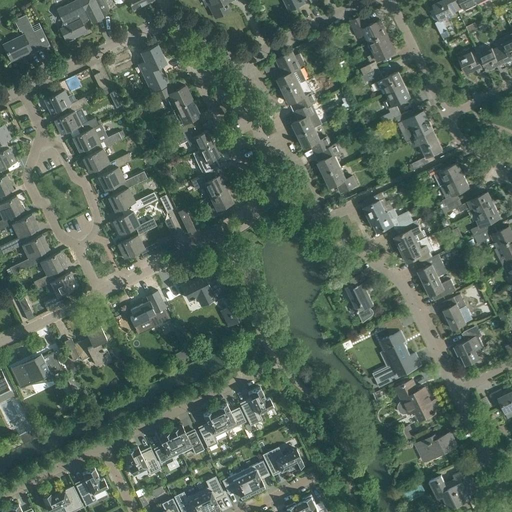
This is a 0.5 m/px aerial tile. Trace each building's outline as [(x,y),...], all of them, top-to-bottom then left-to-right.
[(94,0),(74,0),(57,8),(62,20),(65,18),(67,24),(60,28),(66,41),(79,34),(78,31),(84,28),(81,23),(90,18),(91,22),(103,17),(94,0)] [(128,0),(133,10),(141,6),(141,5),(145,4),(153,0),(128,0)] [(206,0),(215,17),(229,10),(225,2),(229,0),(206,0)] [(284,0),(289,10),(305,2),(303,0),(284,0)] [(430,10),(443,38),(448,36),(450,35),(443,19),(453,14),(453,12),(458,10),(453,0),(441,0),(433,4),(434,8),(430,10)] [(453,0),(458,10),(463,7),(464,9),(477,3),(475,0),(453,0)] [(25,14),(14,19),(21,34),(2,43),(10,61),(30,51),(31,53),(49,44),(38,22),(40,27),(33,30),(25,14)] [(365,33),(369,41),(386,33),(380,19),(368,25),(363,14),(350,20),(358,36),(365,33)] [(511,32),(500,38),(495,40),(498,46),(509,68),(511,66),(511,32)] [(395,51),(386,33),(369,41),(375,52),(367,56),(370,61),(377,57),(378,59),(395,51)] [(139,64),(146,80),(151,91),(169,83),(160,65),(166,62),(157,44),(141,52),(145,61),(139,64)] [(509,68),(498,46),(493,49),(492,47),(479,53),(487,69),(497,64),(501,72),(509,68)] [(488,71),(487,69),(479,53),(478,49),(472,52),(471,50),(458,57),(466,73),(476,68),(480,75),(488,71)] [(284,91),(300,83),(306,80),(300,66),(305,63),(300,53),(294,55),(292,51),(276,58),(284,75),(277,78),(284,91)] [(361,68),(364,74),(378,67),(375,61),(361,68)] [(384,87),(387,92),(404,83),(398,71),(383,78),(378,67),(364,74),(362,76),(365,82),(374,77),(376,81),(375,82),(379,89),(384,87)] [(100,72),(93,75),(100,89),(107,86),(100,72)] [(316,101),(312,92),(306,95),(300,83),(284,91),(290,103),(296,100),(300,108),(311,103),(316,101)] [(404,83),(387,92),(390,98),(384,101),(388,108),(389,107),(391,111),(381,116),(384,122),(396,117),(401,114),(396,104),(411,96),(404,83)] [(166,95),(173,110),(192,100),(185,85),(173,91),(169,85),(152,93),(156,100),(166,95)] [(88,104),(84,97),(71,103),(64,89),(44,99),(51,113),(66,106),(69,112),(70,113),(74,110),(74,111),(88,104)] [(110,93),(109,93),(116,108),(122,105),(115,90),(110,93)] [(177,125),(180,132),(197,124),(194,117),(199,115),(192,100),(173,110),(180,124),(177,125)] [(292,122),(298,135),(315,127),(321,124),(311,103),(300,108),(294,111),(298,120),(292,122)] [(69,112),(54,120),(61,134),(77,127),(80,133),(92,127),(92,128),(98,125),(96,121),(94,118),(81,124),(74,111),(74,110),(70,113),(69,112)] [(411,140),(433,129),(424,110),(411,116),(409,111),(401,114),(396,117),(399,123),(405,120),(408,125),(405,127),(411,140)] [(98,125),(92,128),(92,127),(80,133),(72,137),(79,151),(95,143),(98,150),(102,148),(103,149),(122,139),(118,132),(108,137),(101,123),(98,125)] [(0,151),(8,147),(5,141),(11,138),(4,124),(0,125),(0,151)] [(199,149),(213,142),(207,130),(201,132),(197,124),(180,132),(175,134),(180,144),(187,140),(190,146),(195,143),(199,149)] [(331,145),(327,136),(320,139),(315,127),(298,135),(305,148),(310,145),(314,153),(321,150),(331,145)] [(433,129),(411,140),(414,146),(422,143),(428,155),(412,163),(415,169),(433,160),(431,154),(442,149),(433,129)] [(153,137),(146,141),(148,147),(156,143),(153,137)] [(196,159),(203,173),(220,165),(216,157),(219,155),(213,142),(199,149),(193,152),(196,159)] [(318,162),(324,174),(340,166),(334,154),(341,151),(337,142),(331,145),(321,150),(325,158),(318,162)] [(0,177),(6,174),(3,175),(0,169),(15,161),(9,147),(8,147),(0,151),(0,177)] [(98,150),(82,157),(89,172),(105,164),(108,171),(118,167),(132,160),(128,153),(109,162),(103,149),(102,148),(98,150)] [(161,158),(154,161),(158,169),(158,170),(165,166),(165,165),(161,158)] [(463,174),(457,162),(445,168),(442,163),(428,170),(430,175),(434,173),(440,186),(463,174)] [(205,183),(210,195),(225,188),(222,181),(226,179),(220,165),(203,173),(190,179),(194,188),(205,183)] [(346,178),(340,166),(324,174),(330,187),(337,184),(341,192),(357,184),(353,175),(346,178)] [(125,180),(118,167),(108,171),(98,176),(105,190),(120,183),(123,189),(124,190),(128,187),(128,188),(147,179),(144,171),(125,180)] [(0,177),(0,203),(1,203),(1,202),(0,201),(0,194),(13,188),(6,174),(0,177)] [(463,174),(440,186),(446,198),(442,199),(445,205),(447,204),(460,199),(457,193),(469,187),(463,174)] [(408,179),(402,181),(405,187),(408,188),(412,186),(408,179)] [(130,204),(133,210),(134,210),(133,211),(158,200),(154,192),(135,201),(128,188),(128,187),(124,190),(123,189),(108,197),(115,211),(130,204)] [(225,188),(210,195),(214,203),(208,205),(213,216),(223,211),(221,207),(232,202),(225,188)] [(460,199),(447,204),(450,210),(458,206),(460,211),(467,208),(470,215),(477,212),(494,204),(488,191),(462,204),(460,199)] [(386,201),(381,192),(364,200),(366,206),(364,207),(370,219),(388,211),(393,208),(389,200),(386,201)] [(166,194),(159,197),(166,212),(173,209),(166,194)] [(0,203),(0,212),(3,219),(0,220),(0,229),(12,224),(12,223),(11,224),(11,223),(8,217),(23,209),(16,195),(1,202),(1,203),(0,203)] [(480,225),(471,229),(474,235),(482,232),(495,226),(495,225),(493,220),(500,216),(494,204),(477,212),(480,218),(477,220),(480,225)] [(178,211),(188,234),(196,231),(185,208),(178,211)] [(135,227),(138,234),(138,235),(157,226),(153,218),(140,225),(133,211),(134,210),(133,210),(113,220),(119,234),(135,227)] [(396,229),(402,226),(413,221),(408,211),(391,219),(388,211),(370,219),(372,225),(374,224),(378,231),(393,223),(396,229)] [(12,223),(12,224),(18,237),(0,245),(0,247),(3,254),(22,244),(26,242),(26,241),(23,235),(39,228),(32,213),(11,223),(11,224),(12,223)] [(170,218),(164,221),(171,235),(177,232),(170,218)] [(413,221),(402,226),(405,231),(394,236),(401,249),(417,241),(427,236),(423,229),(422,230),(416,219),(413,221)] [(482,232),(474,235),(478,243),(486,240),(488,243),(494,239),(498,247),(511,239),(511,231),(509,226),(497,231),(495,226),(482,232)] [(22,244),(29,258),(9,267),(13,274),(37,263),(33,256),(49,248),(42,234),(26,241),(26,242),(22,244)] [(138,234),(117,244),(124,258),(140,250),(143,257),(161,249),(157,241),(144,248),(138,235),(138,234)] [(511,239),(498,247),(495,248),(504,266),(504,267),(511,262),(511,239)] [(417,241),(401,249),(407,262),(418,256),(420,262),(432,256),(426,245),(421,247),(417,241)] [(55,280),(55,279),(51,273),(67,265),(60,251),(40,261),(47,275),(33,281),(37,289),(50,282),(55,280)] [(423,267),(418,270),(424,283),(438,276),(447,271),(444,264),(440,255),(438,253),(432,256),(420,262),(423,267)] [(511,275),(511,274),(511,262),(504,267),(504,266),(503,267),(508,277),(511,275)] [(50,282),(57,296),(43,302),(47,309),(65,301),(61,294),(77,286),(70,272),(55,279),(55,280),(50,282)] [(366,289),(374,285),(371,278),(366,280),(362,272),(350,278),(352,283),(345,286),(354,303),(349,306),(352,312),(357,310),(358,312),(359,311),(363,320),(371,314),(372,314),(372,313),(372,312),(372,311),(372,310),(371,309),(370,309),(369,306),(374,304),(366,289)] [(201,303),(213,297),(215,301),(223,297),(217,283),(209,287),(202,274),(178,287),(181,293),(185,291),(189,298),(191,297),(191,298),(195,297),(194,296),(196,295),(201,303)] [(442,283),(438,276),(424,283),(430,296),(435,293),(438,298),(456,289),(451,278),(442,283)] [(8,277),(2,280),(9,294),(14,292),(15,291),(8,277)] [(133,315),(129,317),(133,325),(149,317),(151,321),(153,326),(167,319),(162,309),(164,308),(166,307),(157,290),(146,295),(147,297),(147,298),(148,300),(143,303),(130,309),(133,315)] [(459,308),(466,305),(460,293),(446,301),(449,307),(443,309),(453,329),(466,322),(459,308)] [(23,295),(17,298),(24,313),(30,310),(23,295)] [(235,303),(232,304),(225,307),(233,323),(243,319),(235,303)] [(389,320),(378,325),(380,329),(386,326),(391,324),(389,320)] [(482,335),(477,324),(463,331),(467,340),(454,346),(459,355),(461,354),(466,364),(479,358),(475,350),(483,346),(479,336),(482,335)] [(76,347),(68,351),(69,352),(73,359),(80,356),(82,360),(91,355),(95,364),(110,357),(106,348),(103,349),(103,348),(99,341),(106,338),(100,325),(86,332),(88,337),(89,339),(81,343),(80,341),(74,344),(76,347)] [(373,371),(372,372),(379,386),(408,372),(407,370),(420,364),(415,353),(410,355),(402,340),(404,339),(400,330),(390,335),(380,340),(385,348),(385,349),(387,348),(394,363),(387,367),(374,373),(373,371)] [(185,348),(175,353),(178,360),(188,355),(185,348)] [(11,367),(10,368),(20,388),(21,387),(21,386),(29,382),(30,384),(31,384),(42,380),(55,377),(56,379),(57,379),(54,374),(62,370),(62,368),(60,369),(57,362),(58,361),(54,362),(50,355),(54,353),(54,352),(53,351),(43,357),(42,357),(40,354),(21,363),(12,368),(11,367)] [(0,401),(13,396),(0,369),(0,368),(0,401)] [(73,376),(67,379),(72,388),(77,385),(73,376)] [(407,412),(408,412),(409,412),(416,409),(420,418),(437,410),(436,409),(439,408),(435,399),(431,400),(428,394),(424,386),(418,389),(412,379),(395,387),(401,398),(402,398),(403,400),(402,400),(401,401),(400,402),(399,402),(398,403),(398,404),(398,405),(398,407),(398,408),(398,409),(399,410),(399,411),(400,411),(401,412),(402,413),(403,413),(404,413),(405,413),(406,413),(407,412)] [(250,425),(262,419),(259,413),(273,406),(269,397),(266,399),(260,386),(248,392),(251,400),(240,405),(249,423),(250,425)] [(490,394),(489,394),(495,405),(495,404),(500,402),(508,418),(511,415),(511,386),(505,390),(506,393),(504,394),(501,388),(490,394)] [(240,409),(231,413),(226,403),(215,408),(225,431),(246,421),(240,409)] [(215,408),(203,414),(208,424),(199,429),(208,447),(217,442),(215,436),(225,431),(215,408)] [(181,452),(192,447),(195,453),(204,449),(195,430),(187,434),(182,424),(170,430),(181,452)] [(409,424),(402,428),(409,440),(416,436),(409,424)] [(21,433),(19,434),(23,442),(37,435),(33,427),(21,433)] [(170,430),(158,436),(163,446),(154,450),(160,462),(181,452),(170,430)] [(437,437),(435,433),(414,443),(423,461),(457,445),(451,431),(437,437)] [(131,464),(128,465),(132,474),(147,467),(150,474),(161,468),(151,448),(141,453),(138,446),(125,452),(131,464)] [(272,475),(293,465),(295,468),(303,464),(296,448),(283,455),(278,446),(262,454),(272,475)] [(260,476),(268,472),(262,460),(242,470),(253,492),(265,486),(260,476)] [(86,480),(76,485),(86,505),(97,500),(93,493),(108,486),(104,477),(100,479),(94,467),(82,473),(86,480)] [(466,468),(452,475),(454,479),(445,483),(441,474),(429,480),(438,498),(444,495),(450,508),(471,498),(469,494),(477,490),(466,468)] [(253,492),(242,470),(222,480),(228,492),(236,488),(241,498),(253,492)] [(215,475),(205,480),(208,486),(197,491),(207,511),(211,511),(220,508),(215,498),(224,494),(215,475)] [(71,511),(83,506),(73,485),(52,495),(50,492),(42,496),(49,511),(63,505),(66,511),(71,511)] [(207,511),(197,491),(187,497),(184,491),(174,495),(181,511),(186,511),(192,509),(192,511),(207,511)] [(327,511),(326,507),(319,511),(311,494),(302,498),(304,500),(300,502),(304,511),(327,511)] [(143,496),(138,499),(142,507),(148,503),(143,496)] [(161,503),(165,509),(159,511),(179,511),(172,497),(161,503)] [(304,511),(300,502),(296,504),(295,502),(286,506),(289,511),(304,511)]
